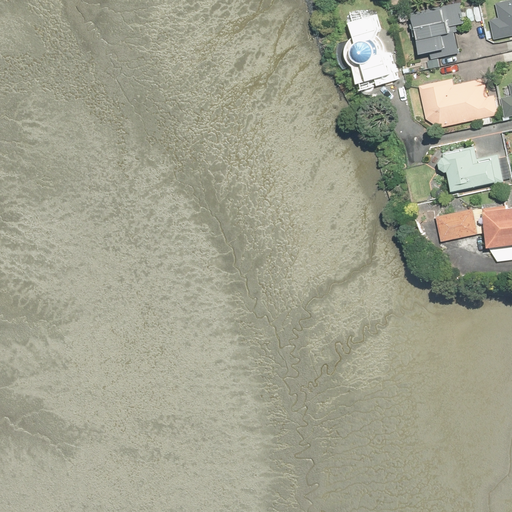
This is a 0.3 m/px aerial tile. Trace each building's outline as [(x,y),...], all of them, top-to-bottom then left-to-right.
[(466,2),(411,13),(420,62),(460,54),(455,28),(471,25),(466,2)] [(486,22),(490,42),(511,37),(511,2),(495,6),(497,20),(486,22)] [(351,66),(355,84),(373,79),(376,87),(395,80),(385,50),(383,44),(380,40),(376,35),(379,28),(377,15),(346,22),(351,38),(347,42),(344,46),(343,50),(343,55),(344,59),(346,62),(349,65),(351,66)] [(445,80),(417,85),(424,121),(437,128),(499,116),(492,78),(446,87),(445,80)] [(497,101),(502,125),(511,122),(511,81),(508,82),(511,98),(497,101)] [(474,146),(441,153),(451,196),(504,184),(498,158),(478,163),(474,146)] [(505,205),(481,208),(486,247),(511,243),(511,208),(506,209),(505,205)] [(474,209),(437,217),(443,244),(480,236),(474,209)]
